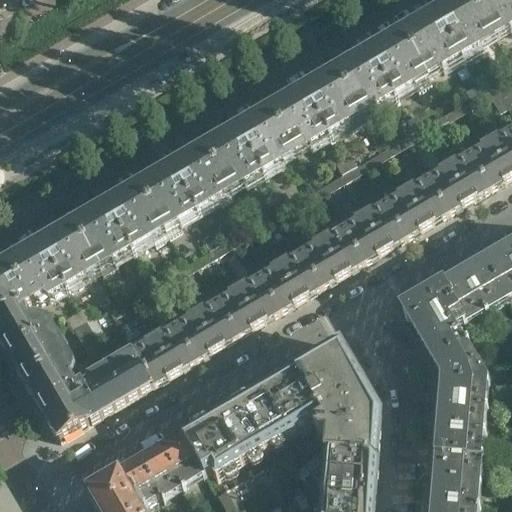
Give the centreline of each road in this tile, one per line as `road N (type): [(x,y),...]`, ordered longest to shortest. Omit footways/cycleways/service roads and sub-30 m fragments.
road 1 (residential): [(0,239),(431,0)]
road 2 (residential): [(358,308),(32,498)]
road 3 (tertiary): [(0,157),(271,0)]
road 4 (tertiary): [(197,0),(0,105)]
road 5 (residential): [(358,308),(407,392),(401,511)]
road 6 (residential): [(511,218),(358,308)]
